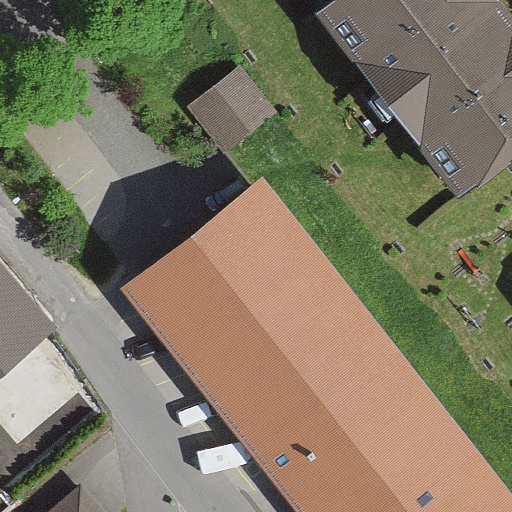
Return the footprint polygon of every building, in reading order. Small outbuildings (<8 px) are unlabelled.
[(511,2),(510,0),(323,0),(377,72),(409,112),(467,189),(511,155),(511,2)] [(270,108),(236,63),(188,99),(222,144),(270,108)] [(511,511),(511,485),(264,167),(196,219),(128,271),(315,511),(511,511)] [(0,366),(52,324),(0,261),(0,366)] [(105,511),(80,483),(45,511),(105,511)]
